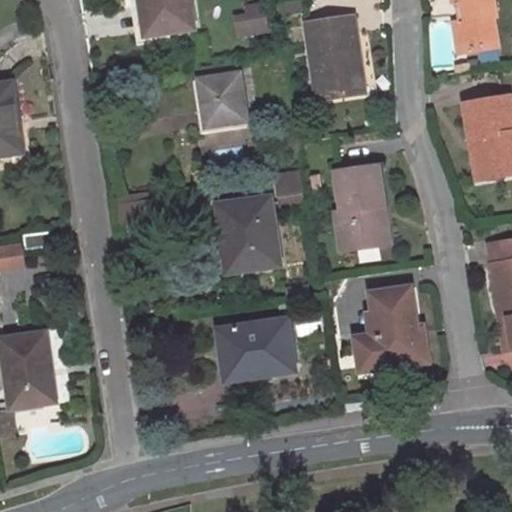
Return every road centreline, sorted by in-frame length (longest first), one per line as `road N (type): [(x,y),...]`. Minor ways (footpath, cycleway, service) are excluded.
road 1 (residential): [(134,477),(61,33),(47,0)]
road 2 (residential): [(474,429),(435,196),(413,131),(405,0)]
road 3 (tertiary): [(134,477),(344,441),(474,429)]
